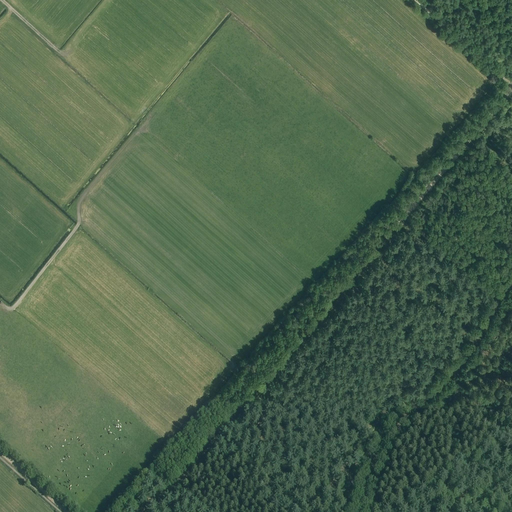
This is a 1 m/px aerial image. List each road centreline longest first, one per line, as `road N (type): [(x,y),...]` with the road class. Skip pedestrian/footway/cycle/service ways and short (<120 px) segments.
road 1 (track): [(144,511),(180,483),(511,88)]
road 2 (track): [(356,511),(375,449),(462,356),(511,278)]
road 3 (track): [(155,109),(88,190),(75,229),(15,306),(0,302)]
road 4 (track): [(511,84),(415,0)]
